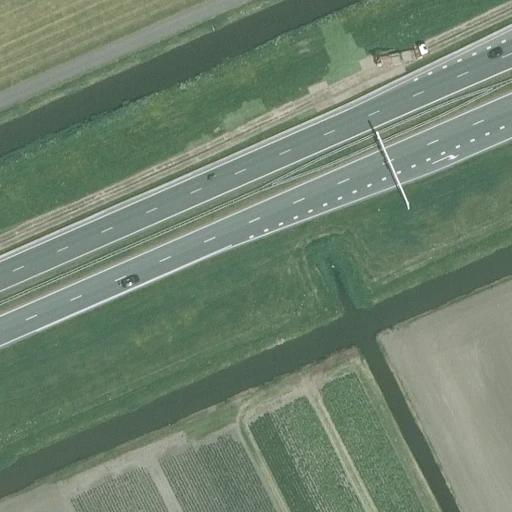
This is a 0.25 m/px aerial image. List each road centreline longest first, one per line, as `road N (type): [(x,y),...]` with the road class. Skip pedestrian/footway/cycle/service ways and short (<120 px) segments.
road 1 (trunk): [(511,54),(0,276)]
road 2 (trunk): [(0,330),(511,108)]
road 3 (track): [(0,100),(222,0)]
